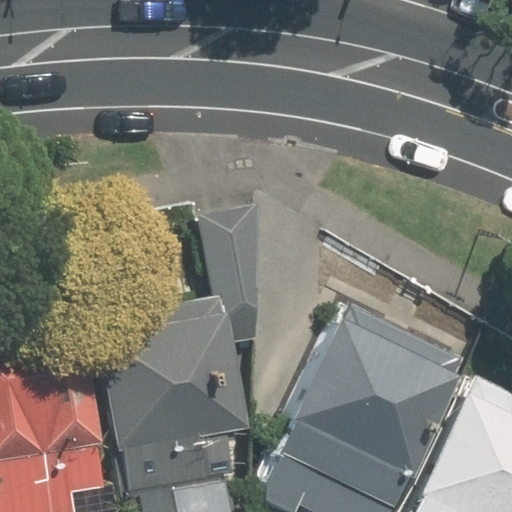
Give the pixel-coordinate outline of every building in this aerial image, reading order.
[(218,303),(224,335),(249,332),(252,194),(199,207),(218,303)] [(334,296),(245,489),(282,506),(296,475),(314,484),(320,470),(382,498),(451,350),(334,296)] [(197,427),(240,418),(224,335),(218,303),(91,327),(126,511),(185,511),(218,506),(211,470),(206,471),(197,427)] [(73,321),(0,334),(0,511),(16,511),(65,503),(61,483),(103,475),(73,321)] [(511,511),(511,387),(465,366),(397,511),(511,511)]
